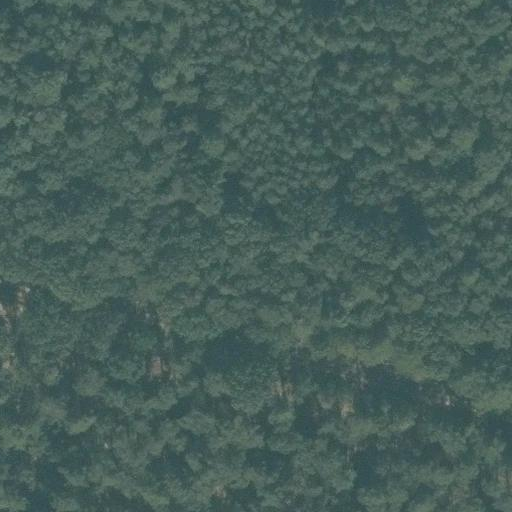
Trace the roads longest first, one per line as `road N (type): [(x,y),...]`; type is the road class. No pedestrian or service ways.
road 1 (tertiary): [(511,409),(0,271)]
road 2 (track): [(238,334),(511,294)]
